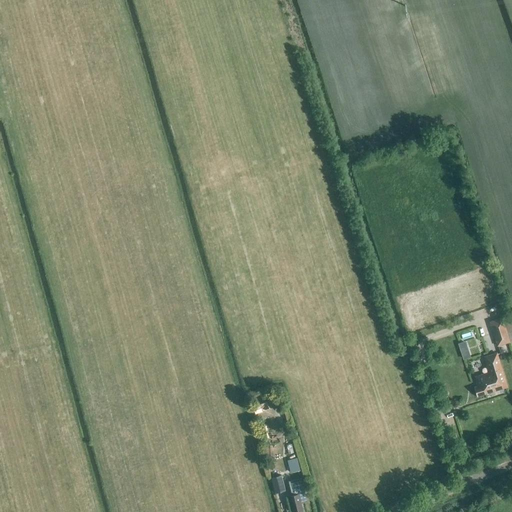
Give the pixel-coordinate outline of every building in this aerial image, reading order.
[(497,347),(510,342),(502,318),(489,322),(497,347)] [(477,396),(506,387),(496,354),(484,358),(489,373),(475,378),(478,387),(474,388),(474,387),(477,397),(477,396)] [(293,460),(294,469),(302,468),(300,459),(293,460)] [(287,491),(283,475),(273,478),(278,494),(287,491)] [(292,511),(298,511),(302,511),(300,500),(303,500),(301,494),(304,493),(303,487),(304,487),(301,479),(289,482),(292,495),(289,496),(292,511)]
